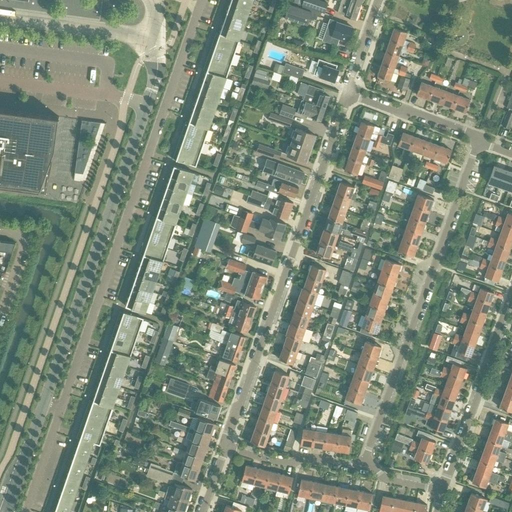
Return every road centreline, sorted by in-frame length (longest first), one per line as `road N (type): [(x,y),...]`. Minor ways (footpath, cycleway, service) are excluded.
road 1 (residential): [(201,0),(61,412)]
road 2 (residential): [(350,91),(228,447)]
road 3 (unclassified): [(159,72),(41,406)]
road 4 (residential): [(366,463),(478,140)]
road 5 (residential): [(441,491),(511,298)]
road 6 (residential): [(366,463),(303,457),(292,464),(228,447)]
road 7 (residential): [(478,140),(350,91)]
